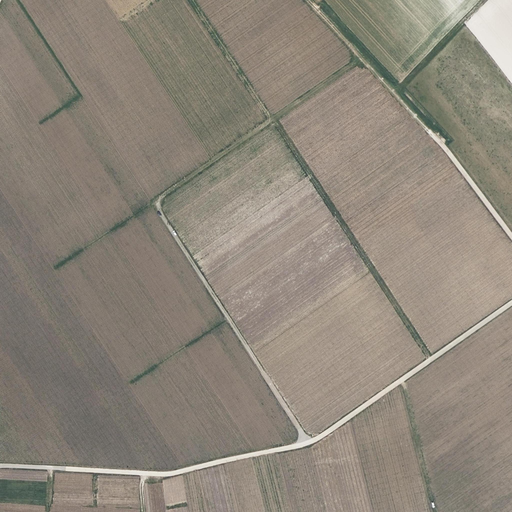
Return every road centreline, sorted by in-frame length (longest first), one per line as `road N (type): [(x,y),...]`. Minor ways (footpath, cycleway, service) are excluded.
road 1 (unclassified): [(0,463),(178,473),(306,442),(511,301)]
road 2 (track): [(511,237),(444,146),(307,0)]
road 3 (track): [(484,0),(394,94)]
